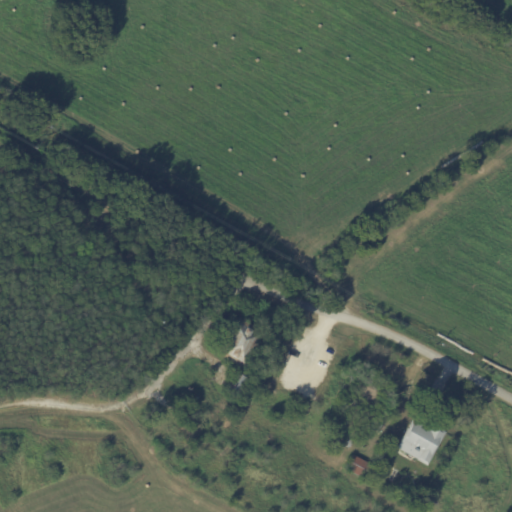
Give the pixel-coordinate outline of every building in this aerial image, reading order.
[(233,364),(220,356),(241,319),(268,334),(246,372),(233,364)] [(230,385),(237,372),(251,381),(240,400),(226,391),(230,385)] [(379,397),(376,404),(349,390),(356,375),(383,389),(379,397)] [(382,423),(376,434),(366,428),(374,413),(384,418),(382,423)] [(412,421),(426,429),(429,424),(443,432),(425,465),(412,458),(410,462),(391,452),(409,419),(412,421)] [(341,440),(336,450),(326,444),(331,434),(341,440)] [(359,460),(370,466),(362,480),(342,469),(350,455),(359,460)]
